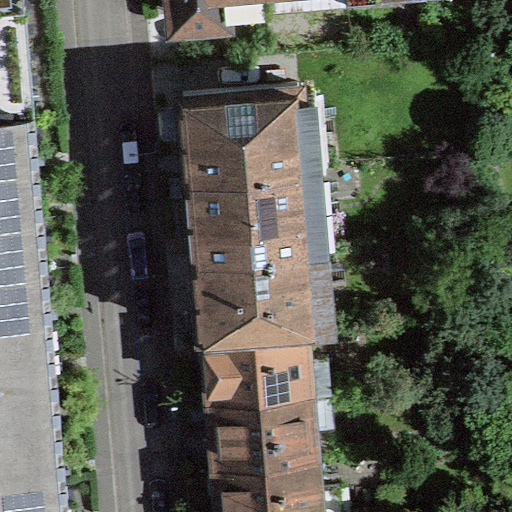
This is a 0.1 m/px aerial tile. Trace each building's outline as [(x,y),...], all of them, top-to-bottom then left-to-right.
[(0,0),(0,114),(34,112),(24,0),(0,0)] [(175,0),(176,11),(225,7),(224,0),(175,0)] [(317,120),(301,122),(298,80),(183,90),(185,111),(187,135),(185,135),(184,137),(182,138),(184,163),(186,163),(188,166),(189,166),(190,171),(304,162),(320,160),(317,120)] [(0,114),(0,166),(39,163),(35,125),(34,112),(0,114)] [(196,251),(327,240),(324,199),(308,201),(304,162),(190,171),(192,195),(193,214),(192,214),(191,216),(188,217),(190,242),(193,242),(194,245),(196,245),(196,251)] [(0,218),(43,214),(40,179),(39,163),(0,166),(0,218)] [(0,269),(47,266),(44,230),(43,214),(0,218),(0,269)] [(203,331),(305,322),(318,321),(315,283),(331,281),(327,240),(196,251),(197,259),(196,259),(194,262),(192,262),(194,287),(196,287),(198,289),(200,289),(202,310),(203,331)] [(0,321),(52,317),(49,282),(47,266),(0,269),(0,321)] [(0,373),(56,368),(53,334),(52,317),(0,321),(0,373)] [(209,396),(311,387),(305,322),(203,331),(205,346),(209,396)] [(0,424),(61,420),(58,384),(56,368),(0,373),(0,424)] [(215,461),(316,452),(314,420),(332,418),(329,386),(311,387),(209,396),(211,413),(215,461)] [(61,420),(0,424),(0,476),(65,471),(62,436),(61,420)] [(219,511),(321,511),(316,452),(215,461),(216,476),(219,511)] [(0,511),(68,511),(67,488),(65,471),(0,476),(0,511)]
